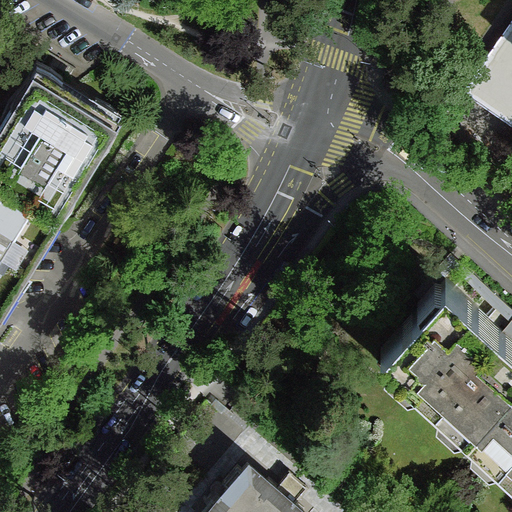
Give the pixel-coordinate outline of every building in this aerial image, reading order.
[(511,24),(470,83),(511,111),(511,24)] [(34,65),(0,121),(0,176),(60,213),(119,118),(34,65)] [(0,176),(0,305),(2,307),(60,213),(0,176)] [(511,335),(447,277),(378,353),(463,431),(511,377),(511,335)] [(511,377),(463,431),(511,475),(511,377)] [(306,511),(249,462),(206,511),(306,511)]
